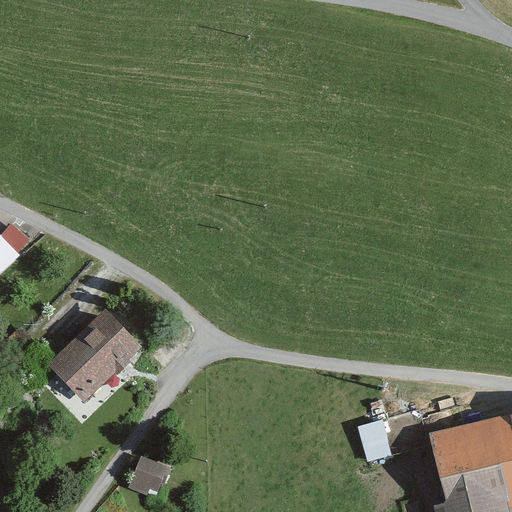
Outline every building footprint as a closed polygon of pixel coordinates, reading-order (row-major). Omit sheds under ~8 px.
[(0,273),(13,261),(0,248),(0,273)] [(139,353),(100,313),(43,369),(82,409),(139,353)] [(511,509),(511,417),(423,440),(439,504),(431,506),(432,511),(503,511),(504,511),(511,509)] [(384,422),(357,428),(366,464),(393,458),(384,422)] [(162,468),(141,461),(132,488),(153,495),(162,468)]
